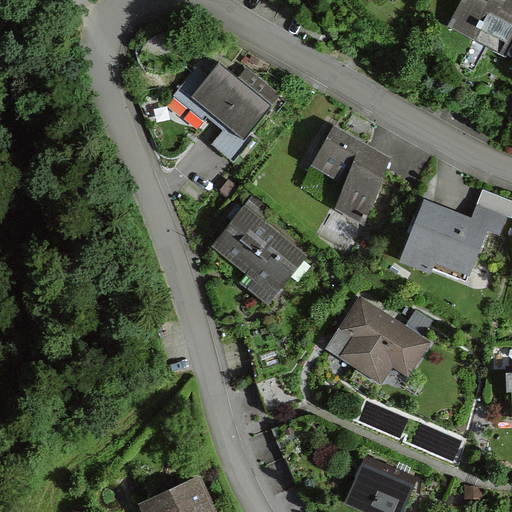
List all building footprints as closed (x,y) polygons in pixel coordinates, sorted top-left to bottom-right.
[(511,36),(511,0),(463,0),(449,26),(502,55),(511,36)] [(272,106),(220,65),(192,101),(244,142),(272,106)] [(388,160),(335,129),(314,164),(348,184),(335,206),(366,220),(388,160)] [(475,222),(425,203),(404,258),(433,268),(436,260),(470,273),(486,229),(498,234),(505,217),(480,207),(475,222)] [(306,256),(245,208),(214,247),(275,295),(306,256)] [(431,345),(360,301),(337,338),(348,345),(341,357),(380,381),(387,369),(408,382),(431,345)] [(363,460),(345,503),(367,511),(398,511),(412,480),(363,460)] [(213,511),(201,481),(141,506),(143,511),(213,511)]
